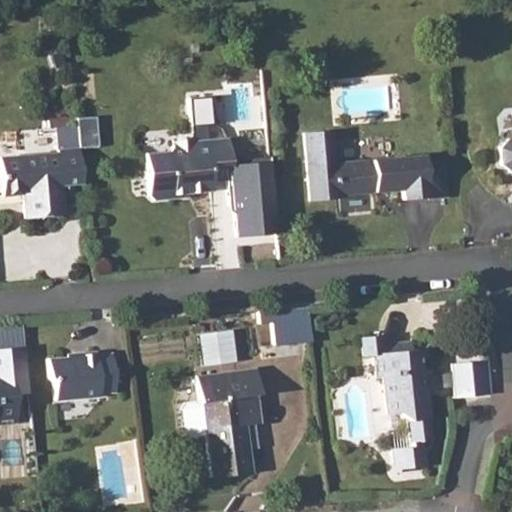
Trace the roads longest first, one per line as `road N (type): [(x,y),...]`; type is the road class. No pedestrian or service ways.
road 1 (residential): [(511,399),(499,261),(0,307)]
road 2 (residential): [(457,511),(476,422),(511,419)]
